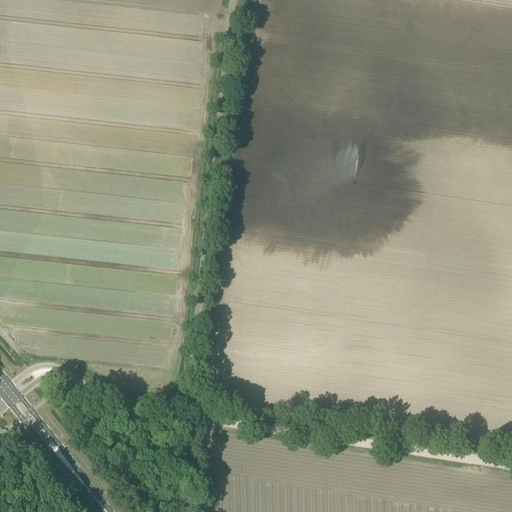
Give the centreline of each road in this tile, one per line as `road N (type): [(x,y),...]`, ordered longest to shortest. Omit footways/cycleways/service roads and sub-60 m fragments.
road 1 (unclassified): [(59,371),(116,407),(191,416),(241,0)]
road 2 (track): [(191,416),(511,463)]
